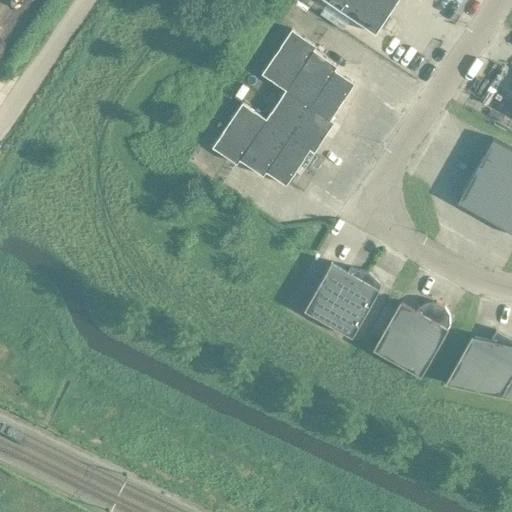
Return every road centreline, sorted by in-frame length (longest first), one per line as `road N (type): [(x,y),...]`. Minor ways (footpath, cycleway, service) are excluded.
road 1 (unclassified): [(511,288),(478,280),(360,215),(502,0)]
road 2 (unclassified): [(0,125),(83,0)]
